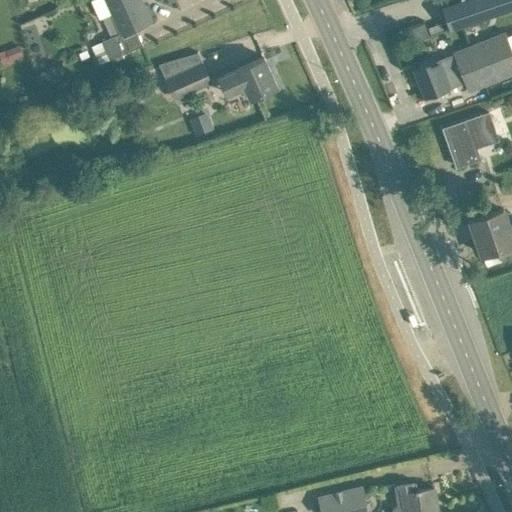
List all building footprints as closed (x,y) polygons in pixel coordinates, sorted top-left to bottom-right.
[(151,20),(142,0),(91,0),(99,17),(114,11),(124,32),(151,20)] [(511,0),(460,0),(443,6),(451,28),(511,6),(511,0)] [(457,61),(453,62),(455,68),(460,66),(465,81),(468,89),(469,90),(511,72),(511,49),(505,32),(454,52),(457,61)] [(115,33),(101,40),(101,41),(91,46),(99,63),(109,58),(124,52),(115,33)] [(19,45),(6,50),(10,60),(22,55),(19,45)] [(197,52),(158,63),(166,80),(165,80),(173,97),(211,80),(203,63),(202,63),(198,54),(197,52)] [(454,52),(413,68),(425,97),(439,91),(451,87),(450,87),(465,81),(460,66),(455,68),(453,62),(457,61),(454,52)] [(277,85),(264,55),(220,75),(226,88),(242,81),(250,97),(277,85)] [(484,111),(443,125),(457,165),(480,157),(476,146),(494,139),(484,111)] [(511,224),(510,225),(504,210),(503,208),(471,219),(483,253),(497,248),(501,258),(511,254),(511,224)] [(392,511),(438,511),(434,486),(420,488),(420,486),(417,487),(416,481),(394,484),(398,504),(394,505),(392,510),(392,511)] [(368,511),(362,483),(318,493),(322,511),(341,511),(342,511),(341,511),(368,511)]
